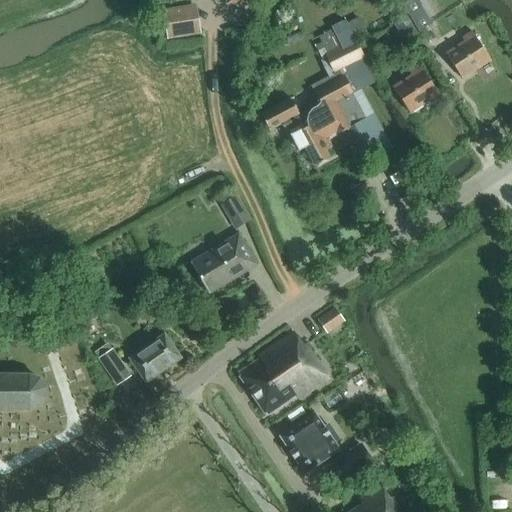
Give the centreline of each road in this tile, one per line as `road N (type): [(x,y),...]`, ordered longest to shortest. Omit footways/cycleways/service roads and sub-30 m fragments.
road 1 (tertiary): [(184,389),(511,165)]
road 2 (tertiary): [(0,503),(74,475),(184,389)]
road 3 (residential): [(269,511),(184,389)]
